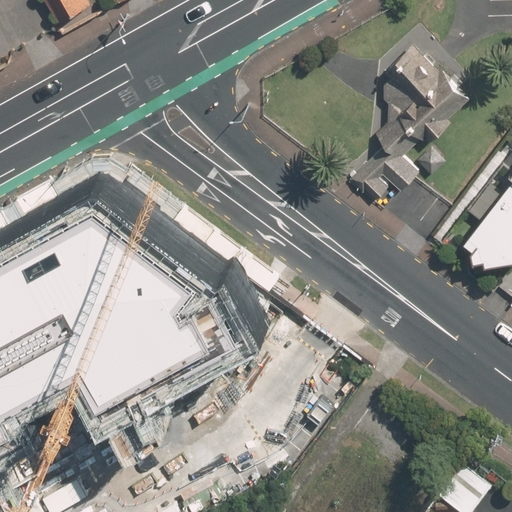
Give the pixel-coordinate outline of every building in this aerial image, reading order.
[(46,0),(59,22),(93,3),(90,0),(46,0)] [(388,143),(357,176),(383,201),(398,183),(407,191),(424,169),(408,154),(423,138),(473,93),(418,39),(390,68),(395,81),(388,87),(394,101),(390,120),(383,133),(388,143)] [(452,157),(436,142),(420,158),(435,173),(452,157)] [(511,175),(462,241),(488,261),(511,255),(511,175)] [(0,242),(0,476),(53,451),(36,416),(93,388),(111,423),(268,346),(237,283),(107,190),(0,242)] [(469,511),(494,476),(463,455),(438,492),(468,511),(469,511)]
